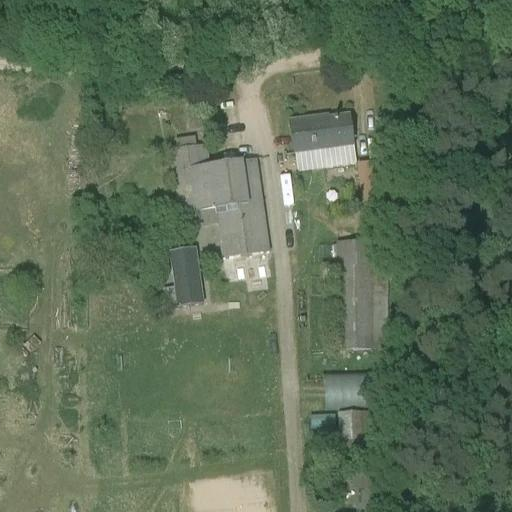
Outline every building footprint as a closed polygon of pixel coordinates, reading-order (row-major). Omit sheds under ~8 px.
[(198,103),(184,105),(188,134),(202,132),(198,103)] [(293,157),(353,150),(349,117),(329,120),(329,118),(289,123),(293,157)] [(166,203),(168,218),(178,217),(180,232),(217,228),(223,263),(270,255),(257,162),(211,168),(208,147),(168,153),(175,202),(166,203)] [(377,245),(336,244),(336,354),(388,352),(388,255),(376,255),(377,245)] [(162,292),(165,312),(205,307),(197,250),(168,254),(173,290),(162,292)] [(374,445),(375,415),(364,415),(338,415),(337,444),(341,444),(341,459),(360,458),(360,444),(374,445)] [(379,491),(381,491),(380,477),(332,475),(332,491),(356,492),(356,508),(380,508),(379,491)]
